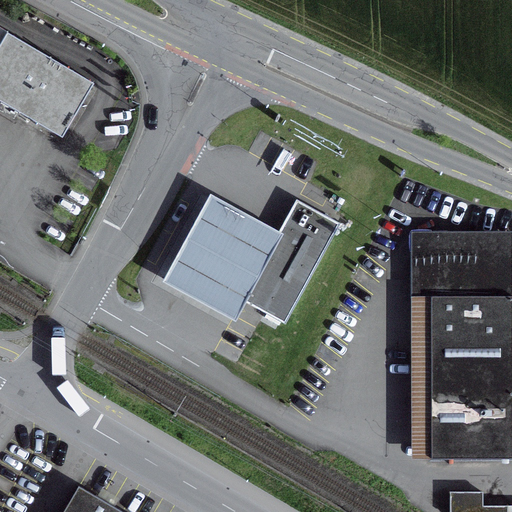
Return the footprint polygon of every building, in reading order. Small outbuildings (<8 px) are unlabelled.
[(0,31),(0,104),(10,110),(60,140),(92,86),(0,31)] [(232,318),(242,300),(278,233),(206,195),(160,280),(232,318)] [(292,205),(278,233),(242,300),(283,322),(333,226),(292,205)] [(409,235),(409,258),(409,301),(429,301),(430,461),(511,460),(511,342),(511,258),(511,235),(409,235)] [(118,511),(77,487),(62,511),(118,511)] [(481,493),(448,493),(448,511),(505,511),(506,507),(481,507),(481,493)]
